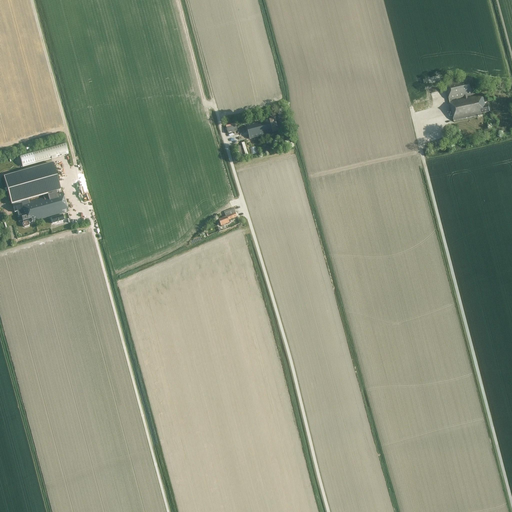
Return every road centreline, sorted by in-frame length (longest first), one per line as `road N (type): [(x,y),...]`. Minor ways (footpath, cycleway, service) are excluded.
road 1 (unclassified): [(511,504),(412,117)]
road 2 (unclassified): [(168,511),(90,221)]
road 3 (track): [(90,221),(31,0)]
